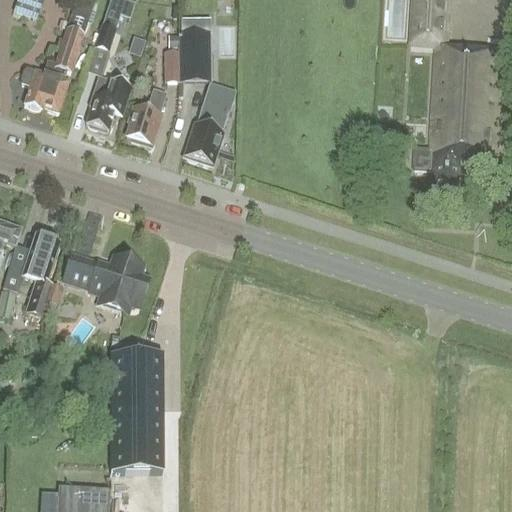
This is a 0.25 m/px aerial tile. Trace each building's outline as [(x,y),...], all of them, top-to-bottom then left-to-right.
[(37,24),(44,0),(12,0),(12,4),(16,5),(13,16),(37,24)] [(88,23),(95,0),(76,0),(71,18),(88,23)] [(115,0),(109,0),(101,28),(115,33),(125,3),(115,0)] [(411,172),(431,174),(429,197),(436,198),(435,208),(458,209),(460,176),(496,178),(503,54),(448,51),(450,0),(414,0),(411,50),(436,52),(431,156),(412,155),(411,172)] [(70,77),(86,25),(70,20),(55,69),(51,67),(48,77),(43,76),(42,78),(34,76),(24,109),(26,110),(29,112),(35,114),(39,114),(41,115),(42,113),(58,118),(68,87),(63,85),(66,75),(70,77)] [(101,28),(94,52),(108,57),(116,33),(101,28)] [(129,54),(133,39),(117,34),(112,49),(129,54)] [(211,86),(210,36),(178,37),(178,40),(178,52),(178,56),(179,56),(179,59),(178,87),(211,86)] [(178,52),(178,40),(168,40),(168,52),(178,52)] [(179,59),(179,56),(178,56),(164,56),(165,87),(178,87),(179,59)] [(131,91),(110,84),(101,81),(95,99),(94,100),(92,100),(89,110),(91,111),(86,128),(108,135),(117,107),(125,109),(131,91)] [(159,119),(163,108),(166,98),(154,93),(147,115),(134,111),(129,127),(131,127),(126,141),(130,142),(131,145),(139,148),(141,146),(151,149),(161,120),(159,119)] [(195,129),(193,128),(188,143),(190,143),(184,161),(187,162),(188,164),(195,166),(198,165),(212,170),(217,155),(218,155),(224,138),(222,137),(233,104),(206,95),(195,129)] [(0,253),(2,247),(15,252),(21,235),(8,230),(0,227),(0,253)] [(46,289),(59,247),(35,239),(22,281),(36,286),(27,316),(42,321),(44,314),(46,315),(46,310),(52,291),(46,289)] [(103,299),(111,272),(99,268),(98,270),(73,262),(65,285),(91,293),(90,295),(103,299)] [(137,310),(145,283),(138,281),(140,273),(114,265),(111,272),(103,299),(100,307),(127,315),(129,308),(137,310)] [(63,294),(52,291),(46,310),(46,315),(56,318),(63,294)] [(0,321),(9,324),(15,298),(2,295),(0,302),(0,321)] [(111,480),(164,480),(164,362),(111,362),(111,480)] [(12,405),(0,403),(0,428),(10,430),(12,405)] [(59,490),(57,511),(106,511),(107,493),(59,490)] [(112,511),(147,511),(147,495),(112,495),(112,511)]
